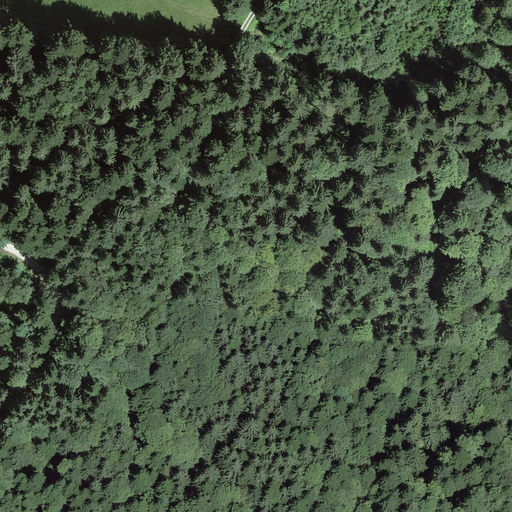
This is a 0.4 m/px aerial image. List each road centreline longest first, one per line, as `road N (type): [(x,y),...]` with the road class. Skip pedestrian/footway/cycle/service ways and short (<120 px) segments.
road 1 (track): [(360,511),(436,315),(428,207),(466,148),(511,121)]
road 2 (track): [(58,306),(124,307),(150,300),(173,281),(178,191),(247,23),(266,0)]
